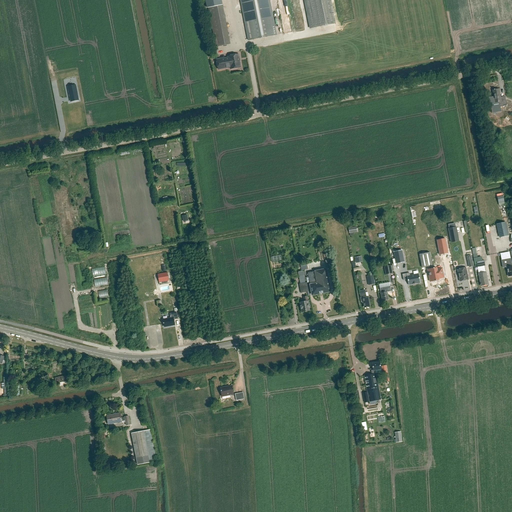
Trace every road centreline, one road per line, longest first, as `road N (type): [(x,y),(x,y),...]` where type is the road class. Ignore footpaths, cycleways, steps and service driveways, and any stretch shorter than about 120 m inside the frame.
road 1 (secondary): [(0,328),(148,359),(511,291)]
road 2 (unclassified): [(0,165),(511,67)]
road 3 (track): [(47,156),(67,259),(103,254)]
